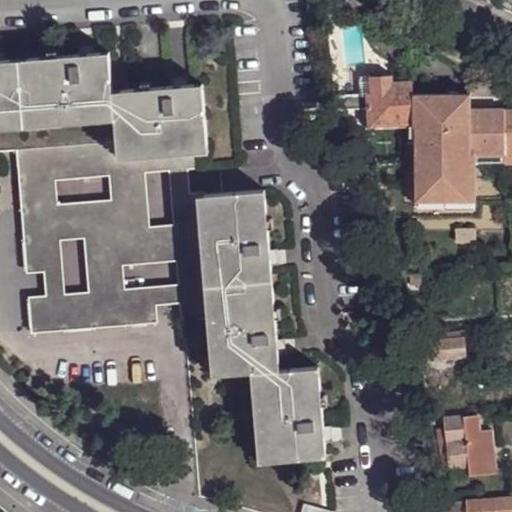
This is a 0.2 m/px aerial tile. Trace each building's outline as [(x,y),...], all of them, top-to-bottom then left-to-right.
[(341,26),(344,66),(364,65),(361,25),(341,26)] [(0,120),(116,112),(113,91),(109,52),(0,61),(0,120)] [(370,128),(415,125),(414,96),(413,82),(393,83),(392,75),(371,76),(372,94),(368,94),(368,103),(370,128)] [(372,94),(371,76),(362,77),(362,90),(362,95),(368,94),(372,94)] [(116,112),(117,119),(120,158),(189,152),(209,150),(203,84),(113,91),(116,112)] [(469,89),(469,95),(470,95),(470,96),(499,97),(499,89),(469,89)] [(334,91),(335,104),(368,103),(368,94),(362,95),(362,90),(334,91)] [(476,163),(506,163),(505,109),(470,110),(460,109),(460,95),(414,96),(415,125),(415,194),(443,194),(443,203),(476,203),(476,163)] [(469,95),(460,95),(460,109),(470,110),(470,96),(470,95),(469,95)] [(46,272),(65,270),(62,240),(59,204),(57,181),(111,176),(121,175),(120,158),(117,119),(17,127),(28,273),(46,272)] [(189,152),(120,158),(121,175),(146,172),(170,171),(189,168),(189,152)] [(171,186),(171,196),(191,194),(190,184),(189,168),(170,171),(171,186)] [(112,190),(113,201),(148,197),(147,187),(146,172),(121,175),(111,176),(112,190)] [(223,375),(254,373),(281,370),(266,190),(206,195),(218,318),(223,375)] [(175,225),(178,260),(180,285),(182,303),(183,320),(218,318),(206,195),(206,193),(191,194),(171,196),(175,225)] [(415,203),(443,203),(443,194),(415,194),(415,203)] [(124,265),(154,262),(151,227),(148,197),(113,201),(82,203),(85,238),(89,268),(124,265)] [(74,239),(85,238),(82,203),(70,203),(59,204),(62,240),(74,239)] [(151,227),(154,262),(164,262),(178,260),(175,225),(161,226),(151,227)] [(474,231),(457,231),(458,243),(474,243),(474,231)] [(125,277),(124,265),(89,268),(90,280),(90,292),(126,289),(125,277)] [(47,283),(47,296),(66,294),(66,282),(65,270),(46,272),(47,283)] [(156,287),(157,305),(168,304),(182,303),(180,285),(166,286),(156,287)] [(159,323),(157,305),(156,287),(126,289),(90,292),(66,294),(47,296),(31,297),(33,333),(159,323)] [(426,335),(428,360),(466,357),(464,332),(426,335)] [(281,370),(254,373),(261,462),(327,457),(320,367),(281,370)] [(483,466),(479,431),(478,416),(446,420),(446,430),(451,470),(468,468),(483,466)] [(469,477),(496,475),(491,429),(479,431),(483,466),(468,468),(469,477)] [(444,470),(451,470),(446,430),(437,430),(444,470)] [(511,511),(511,499),(467,503),(468,511),(511,511)] [(447,505),(447,511),(468,511),(467,503),(447,505)]
